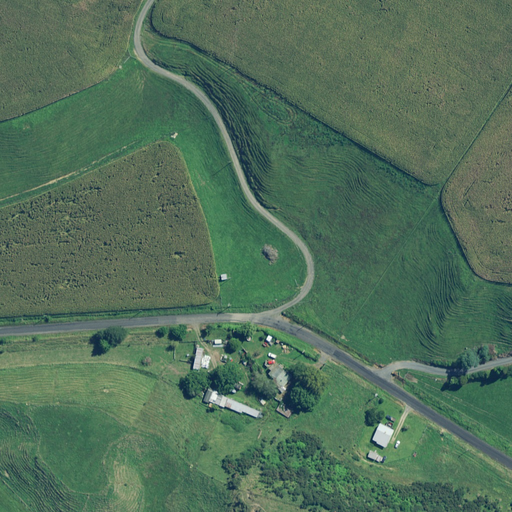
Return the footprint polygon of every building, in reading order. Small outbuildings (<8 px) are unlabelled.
[(204,349),(198,348),(192,372),(198,373),(204,349)] [(281,368),(276,362),(267,371),(272,377),(281,368)] [(293,376),(285,369),(276,380),(284,386),(293,376)] [(210,401),(214,390),(208,388),(202,400),(209,403),(210,401)] [(224,406),(228,398),(218,394),(219,392),(214,390),(210,401),(224,407),(224,406)] [(228,398),(224,406),(241,414),(242,412),(256,418),(259,411),(228,398)] [(394,430),(380,424),(372,441),(385,448),(394,430)] [(377,454),(370,451),(367,457),(374,460),(377,454)]
